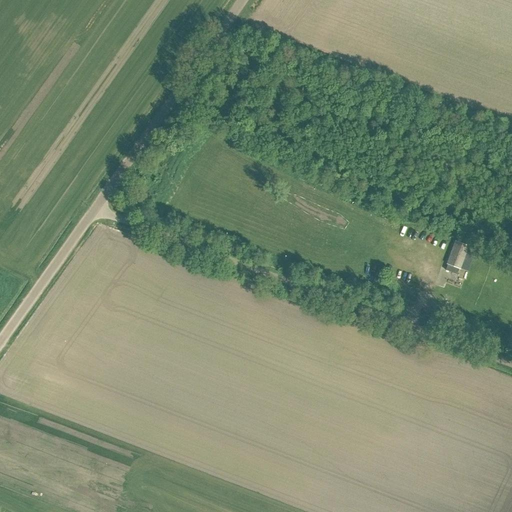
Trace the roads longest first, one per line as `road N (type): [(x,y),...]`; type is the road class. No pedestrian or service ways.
road 1 (unclassified): [(511,362),(93,209)]
road 2 (tertiary): [(241,0),(93,209)]
road 3 (tertiary): [(93,209),(0,341)]
